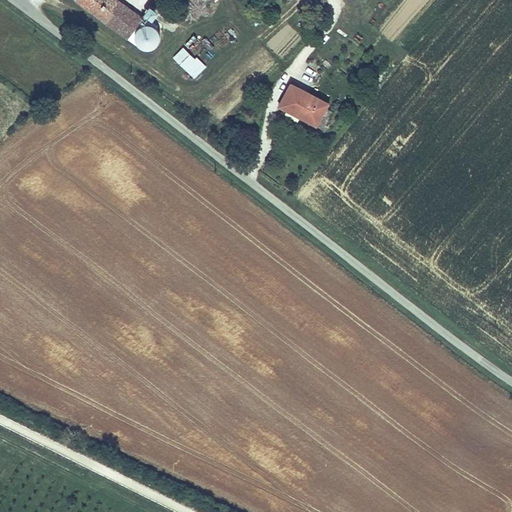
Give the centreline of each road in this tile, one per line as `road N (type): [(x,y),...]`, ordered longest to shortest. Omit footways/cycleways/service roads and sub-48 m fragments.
road 1 (unclassified): [(19,0),(511,378)]
road 2 (unknown): [(185,511),(0,420)]
